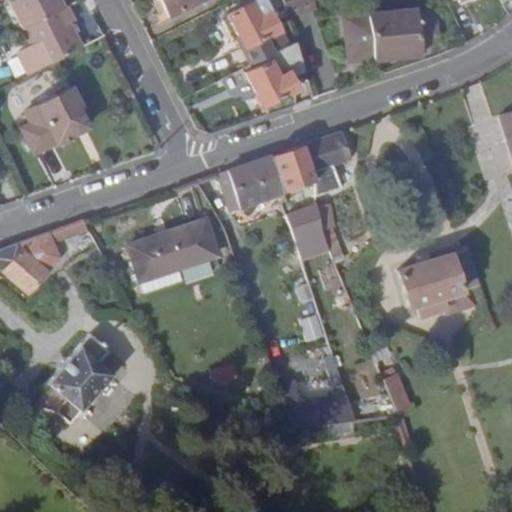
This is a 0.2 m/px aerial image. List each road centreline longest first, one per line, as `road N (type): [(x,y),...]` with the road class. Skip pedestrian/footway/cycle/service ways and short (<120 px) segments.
road 1 (residential): [(511,32),(471,64),(183,168)]
road 2 (residential): [(183,168),(0,229)]
road 3 (residential): [(111,0),(169,115),(183,168)]
